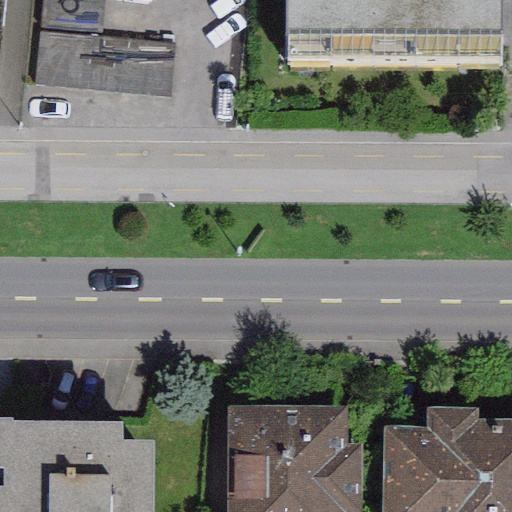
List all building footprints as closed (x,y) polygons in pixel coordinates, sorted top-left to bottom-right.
[(103,0),(41,0),(33,87),(170,99),(175,46),(99,39),(103,0)] [(499,0),(286,0),(286,69),(500,69),(499,0)] [(426,428),(383,427),(382,511),(511,511),(511,421),(476,421),(477,407),(426,406),(426,428)] [(347,410),(228,410),(227,511),(359,511),(359,448),(347,448),(347,410)] [(11,419),(0,418),(0,470),(1,470),(1,488),(0,488),(0,511),(150,511),(150,443),(120,443),(120,423),(11,423),(11,419)]
